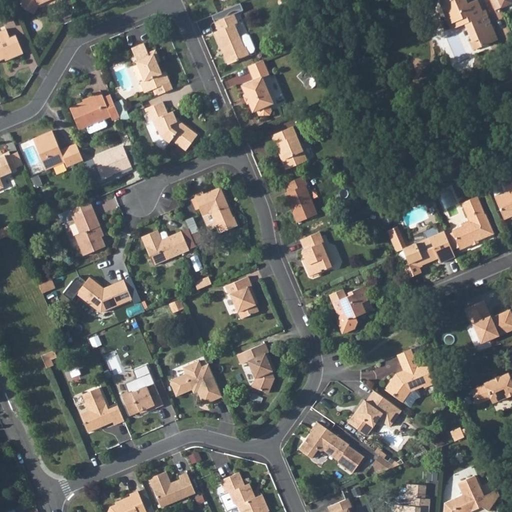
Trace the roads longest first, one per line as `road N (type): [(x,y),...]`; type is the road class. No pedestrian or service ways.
road 1 (residential): [(317,372),(248,168),(218,155),(163,179),(138,202)]
road 2 (residential): [(47,494),(186,438),(269,447)]
road 3 (residential): [(0,125),(31,111),(79,41),(175,0)]
